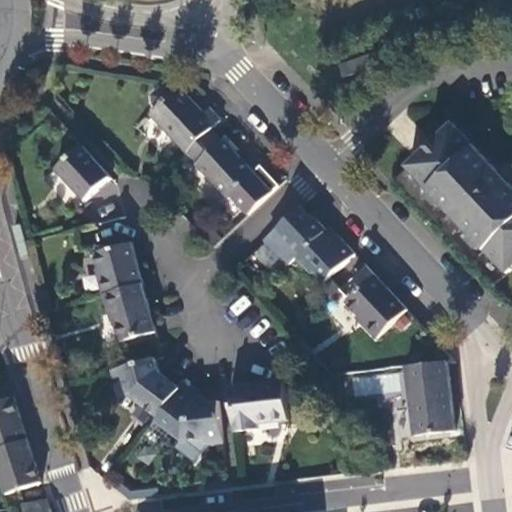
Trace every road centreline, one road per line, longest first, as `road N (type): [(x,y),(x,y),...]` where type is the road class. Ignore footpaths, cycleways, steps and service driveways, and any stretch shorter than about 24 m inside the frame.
road 1 (residential): [(330,166),(503,355)]
road 2 (residential): [(511,64),(401,99),(330,166)]
road 3 (secondary): [(71,511),(11,316)]
road 4 (residential): [(200,27),(330,166)]
road 5 (residential): [(22,43),(200,27)]
road 6 (residential): [(330,166),(200,275)]
road 7 (residential): [(503,355),(489,448),(496,511)]
road 8 (residential): [(200,275),(223,400)]
road 9 (residential): [(200,27),(80,0)]
